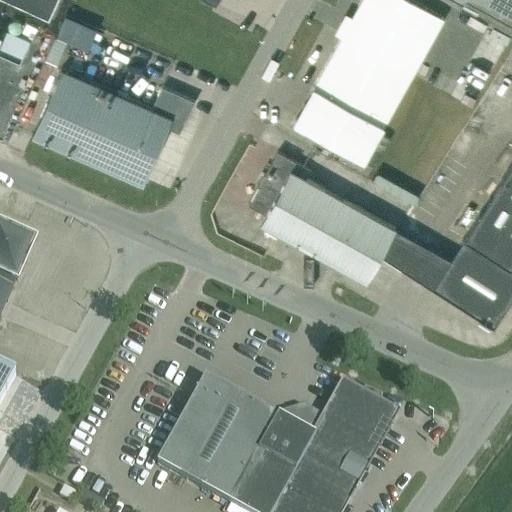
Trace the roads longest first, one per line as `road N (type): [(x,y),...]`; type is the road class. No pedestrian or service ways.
road 1 (unclassified): [(501,392),(166,244)]
road 2 (unclassified): [(0,496),(142,235)]
road 3 (unclassified): [(166,244),(301,0)]
road 4 (unclassified): [(142,235),(0,173)]
road 5 (unclassified): [(426,511),(501,392)]
